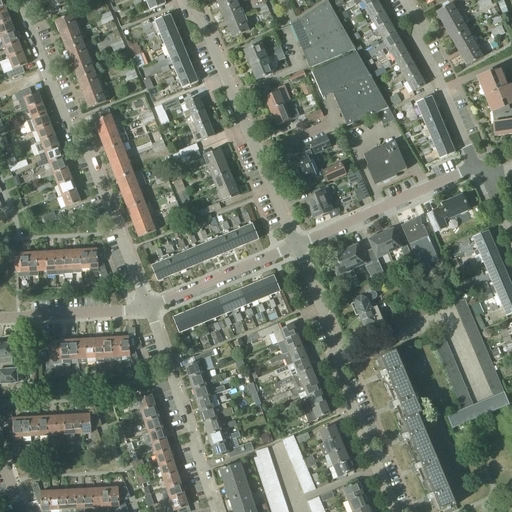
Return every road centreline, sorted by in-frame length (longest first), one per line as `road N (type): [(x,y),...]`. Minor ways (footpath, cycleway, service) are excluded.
road 1 (residential): [(148,308),(87,148),(72,136),(24,17),(27,0)]
road 2 (residential): [(396,511),(294,245)]
road 3 (residential): [(294,245),(213,51),(183,0)]
road 4 (residential): [(216,511),(148,308)]
road 5 (residential): [(294,245),(474,167)]
road 6 (unknown): [(429,187),(400,130),(373,130),(354,152),(379,208)]
road 7 (residential): [(474,167),(405,0)]
road 8 (residential): [(148,308),(294,245)]
road 9 (residential): [(0,317),(148,308)]
